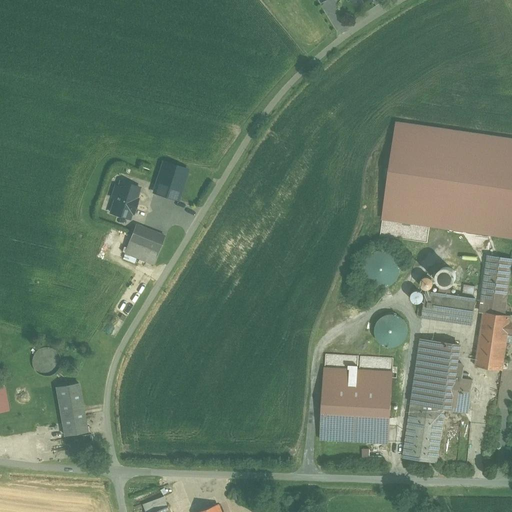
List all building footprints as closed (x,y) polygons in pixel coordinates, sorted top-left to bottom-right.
[(511,140),(397,124),(383,218),(511,237),(511,140)] [(187,170),(164,163),(154,192),(178,200),(187,170)] [(115,199),(111,213),(130,219),(132,212),(133,213),(138,199),(136,199),(140,188),(123,182),(121,187),(115,186),(111,198),(115,199)] [(165,237),(136,225),(125,253),(155,264),(165,237)] [(511,260),(511,259),(489,256),(481,312),(484,313),(484,312),(504,315),(511,260)] [(433,286),(433,283),(433,281),(432,279),(429,278),(427,277),(425,278),(423,279),(421,281),(421,284),(421,286),(423,288),(425,289),(427,290),(430,289),(432,288),(433,286)] [(475,286),(464,285),(462,296),(473,298),(475,286)] [(424,299),(424,297),(423,294),(422,292),(420,291),(417,291),(415,291),(413,293),(412,295),(411,297),(412,300),(413,302),(415,303),(418,303),(420,303),(422,301),(424,299)] [(476,299),(426,292),(422,317),(472,324),(476,299)] [(504,315),(484,312),(484,313),(476,366),(503,370),(507,342),(506,342),(508,334),(510,316),(504,315)] [(407,337),(408,331),(407,324),(403,319),(398,315),(391,314),(385,316),(379,319),(376,325),(375,331),(376,338),(380,343),(385,346),(392,348),(398,346),(404,342),(407,337)] [(433,354),(435,341),(422,339),(413,403),(425,405),(433,354)] [(459,345),(435,341),(433,354),(457,357),(459,345)] [(61,363),(60,358),(58,354),(55,350),(50,348),(45,347),(41,348),(36,352),(33,356),(32,362),(33,367),(36,372),(39,374),(42,375),(47,376),(52,375),(56,372),(59,368),(61,363)] [(457,357),(433,354),(425,405),(449,409),(450,409),(456,363),(457,357)] [(462,364),(456,363),(450,409),(468,412),(473,380),(468,379),(469,374),(463,373),(464,367),(462,364)] [(78,383),(57,387),(67,436),(87,432),(78,383)] [(425,405),(413,403),(404,458),(436,463),(444,412),(449,412),(449,409),(425,405)] [(390,417),(322,413),(320,440),(388,444),(390,417)] [(164,496),(143,504),(145,511),(154,511),(168,507),(164,496)]
